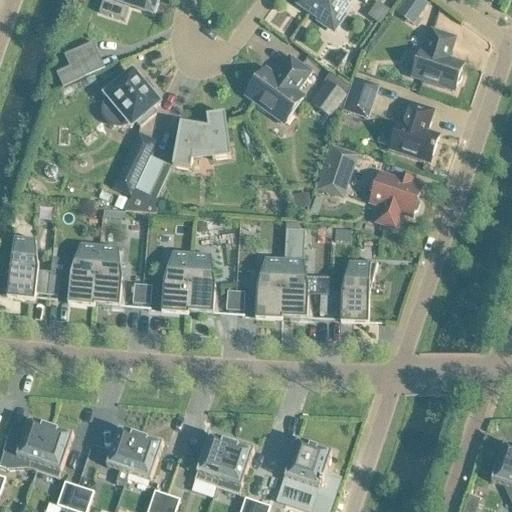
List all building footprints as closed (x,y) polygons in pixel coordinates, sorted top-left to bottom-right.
[(104,0),(99,16),(125,25),(131,10),(153,17),(159,0),(160,1),(160,0),(104,0)] [(356,0),(365,6),(369,0),(305,0),(300,7),(320,21),(319,23),(334,34),(344,19),(342,17),(354,0),(356,0)] [(413,28),(427,8),(415,0),(408,0),(397,16),(413,28)] [(464,68),(448,63),(455,42),(433,34),(426,55),(422,54),(413,81),(455,95),(457,87),(460,86),(463,79),(461,76),(464,68)] [(58,79),(63,91),(86,81),(80,68),(99,59),(94,46),(65,59),(71,73),(58,79)] [(297,97),(312,76),(290,60),(280,74),(282,76),(277,82),(265,73),(247,99),(283,125),(301,100),(297,97)] [(327,85),(347,100),(350,90),(331,76),(325,84),(327,85)] [(159,108),(133,78),(128,82),(124,78),(114,86),(118,91),(108,99),(109,101),(107,104),(105,107),(104,111),(103,115),(104,118),(105,122),(107,125),(110,128),(113,129),(117,131),(121,131),(124,130),(128,129),(131,127),(133,129),(137,125),(141,130),(157,117),(153,112),(159,108)] [(79,99),(100,89),(95,79),(74,90),(79,99)] [(369,123),(380,89),(355,81),(344,115),(369,123)] [(331,123),(347,100),(327,85),(311,108),(331,123)] [(426,136),(433,115),(411,107),(403,128),(400,127),(391,153),(431,167),(440,140),(426,136)] [(232,161),(226,118),(207,120),(209,132),(199,132),(200,130),(181,127),(173,171),(192,174),(195,158),(213,159),(213,164),(232,161)] [(156,146),(139,138),(114,192),(131,200),(156,146)] [(332,150),(317,195),(344,204),(359,159),(332,150)] [(374,167),(376,161),(366,157),(364,164),(374,167)] [(150,200),(165,168),(151,161),(136,193),(150,200)] [(420,208),(418,204),(422,192),(381,178),(371,206),(383,210),(378,226),(395,232),(400,216),(412,220),(414,217),(417,215),(420,208)] [(296,212),(311,211),(310,197),(295,198),(296,212)] [(336,246),(351,247),(351,234),(336,233),(336,246)] [(39,276),(36,244),(15,242),(12,272),(2,299),(0,298),(0,299),(36,304),(37,298),(49,300),(51,281),(51,277),(39,276)] [(51,277),(51,281),(60,281),(59,284),(71,286),(69,307),(95,309),(101,251),(82,249),(76,265),(75,270),(67,268),(65,264),(53,263),(51,277)] [(126,302),(119,252),(101,251),(95,309),(112,311),(127,312),(125,302),(126,302)] [(189,317),(193,258),(174,257),(165,287),(163,315),(189,317)] [(219,309),(212,260),(193,258),(189,317),(206,319),(206,318),(220,319),(219,309)] [(282,323),(285,264),(266,263),(258,294),(257,322),(282,323)] [(313,314),(304,265),(285,264),(282,323),(300,324),(314,324),(312,314),(313,314)] [(370,299),(378,268),(350,267),(342,297),(330,297),(330,301),(329,320),(342,320),(342,326),(386,327),(386,326),(369,326),(370,299)] [(51,281),(49,300),(58,301),(59,284),(60,281),(51,281)] [(142,308),(144,289),(135,288),(133,308),(142,308)] [(153,290),(144,289),(142,308),(151,309),(153,290)] [(236,315),(237,296),(228,295),(227,315),(236,315)] [(245,316),(246,297),(237,296),(236,315),(245,316)] [(329,320),(330,301),(321,300),(320,320),(329,320)] [(37,476),(51,433),(44,431),(45,429),(30,424),(26,436),(11,431),(0,472),(7,474),(28,473),(37,476)] [(59,483),(74,439),(59,434),(59,436),(51,433),(37,476),(59,483)] [(129,478),(141,442),(134,440),(135,438),(120,433),(107,471),(129,478)] [(218,491),(232,449),(225,447),(225,444),(210,439),(195,484),(218,491)] [(151,486),(164,448),(149,443),(149,445),(141,442),(129,478),(151,486)] [(318,500),(333,456),(319,451),(318,453),(311,451),(312,449),(298,444),(283,489),(318,500)] [(511,450),(505,448),(492,486),(505,491),(511,505),(511,450)] [(240,499),(255,454),(240,449),(239,452),(232,449),(218,491),(240,499)] [(62,511),(71,511),(78,491),(66,487),(58,510),(62,511)] [(89,511),(95,497),(78,491),(71,511),(89,511)] [(164,511),(168,500),(156,496),(150,511),(164,511)] [(178,511),(181,504),(168,500),(164,511),(178,511)] [(257,511),(259,507),(246,503),(243,511),(257,511)]
